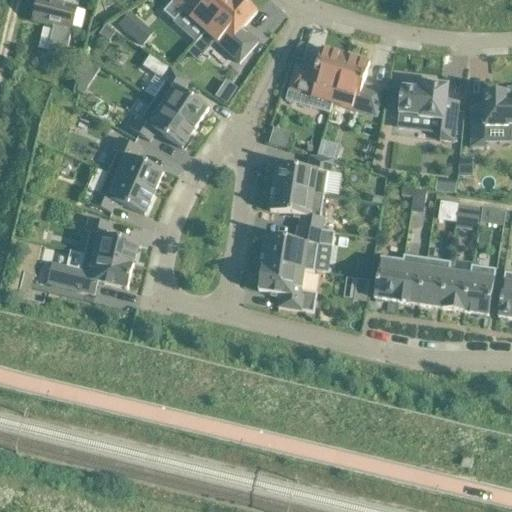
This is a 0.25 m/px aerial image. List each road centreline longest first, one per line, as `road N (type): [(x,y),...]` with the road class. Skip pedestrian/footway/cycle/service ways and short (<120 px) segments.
road 1 (residential): [(511,499),(0,376),(0,67),(16,0)]
road 2 (residential): [(511,363),(410,359),(221,313)]
road 3 (residential): [(221,313),(160,298),(172,237),(192,192),(224,145),(239,141)]
road 4 (residential): [(303,7),(390,35),(511,42)]
road 5 (residential): [(221,313),(249,163),(239,141)]
road 6 (residential): [(239,141),(303,7)]
